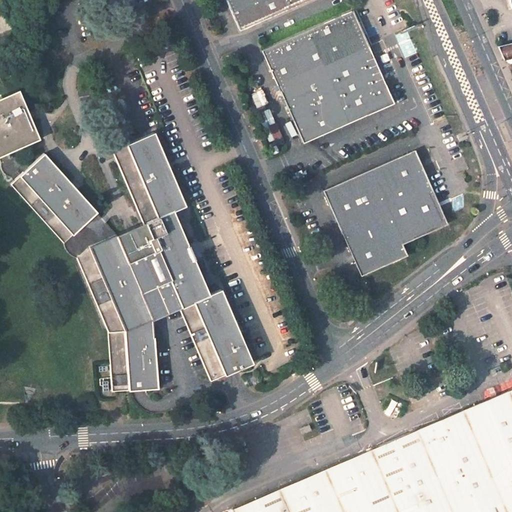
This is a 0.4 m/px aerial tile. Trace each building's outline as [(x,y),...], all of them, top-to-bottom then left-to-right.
[(225,0),(240,31),(307,0),(225,0)] [(263,51),(305,144),(397,104),(356,10),(263,51)] [(511,41),(496,46),(500,59),(511,55),(511,41)] [(105,329),(107,388),(152,386),(149,318),(179,306),(209,378),(250,359),(220,288),(207,294),(170,208),(183,202),(151,129),(110,147),(141,221),(113,234),(40,155),(24,170),(9,154),(32,139),(3,93),(0,95),(0,171),(3,175),(11,183),(6,188),(76,261),(105,329)] [(418,152),(326,192),(365,278),(410,258),(405,246),(451,226),(418,152)] [(511,511),(511,388),(230,507),(232,511),(511,511)] [(309,425),(301,429),(302,434),(311,430),(309,425)]
